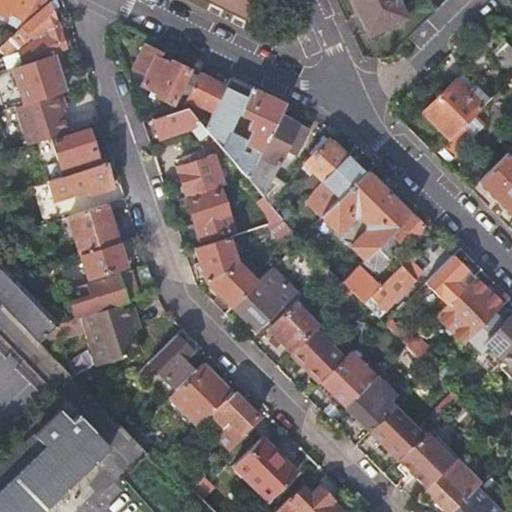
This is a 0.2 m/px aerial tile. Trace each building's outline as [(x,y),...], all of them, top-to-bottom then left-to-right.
[(43,0),(0,0),(0,13),(21,23),(22,19),(27,23),(49,4),(43,0)] [(196,0),(248,23),(258,0),(196,0)] [(404,18),(396,0),(352,0),(368,34),(404,18)] [(58,26),(49,4),(27,23),(16,32),(21,39),(27,34),(32,39),(46,29),(48,31),(58,26)] [(66,48),(58,26),(48,31),(50,37),(30,44),(32,53),(25,55),(26,61),(66,48)] [(511,48),(507,44),(492,59),(511,78),(511,48)] [(148,54),(145,52),(136,68),(140,80),(145,82),(143,85),(157,92),(156,95),(177,106),(183,104),(186,99),(197,76),(189,72),(189,71),(173,63),(171,65),(157,58),(158,55),(149,51),(148,54)] [(37,62),(14,69),(24,103),(66,91),(56,61),(38,66),(37,62)] [(198,74),(197,76),(186,99),(213,113),(226,88),(198,74)] [(246,177),(247,175),(280,113),(284,105),(231,79),(226,88),(213,113),(205,128),(208,133),(246,177)] [(480,109),(453,83),(423,114),(449,140),(462,127),(480,109)] [(188,108),(154,119),(160,138),(191,129),(200,140),(208,133),(205,128),(188,108)] [(308,130),(280,113),(247,175),(266,185),(287,146),(296,150),(308,130)] [(473,138),(462,127),(449,140),(442,147),(454,158),(473,138)] [(89,128),(54,139),(61,160),(50,163),(52,173),(48,174),(50,179),(100,163),(89,128)] [(328,140),(306,164),(323,181),(346,157),(328,140)] [(511,158),(507,153),(478,182),(511,216),(511,158)] [(213,155),(177,167),(187,198),(223,185),(213,155)] [(346,157),(323,181),(340,198),(363,175),(346,157)] [(100,163),(50,179),(49,179),(55,200),(97,186),(98,190),(113,186),(106,161),(100,163)] [(363,175),(340,198),(322,217),(337,232),(352,218),(359,216),(366,222),(364,231),(350,245),(364,259),(390,233),(409,214),(367,172),(363,175)] [(220,191),(188,201),(201,239),(233,228),(220,191)] [(107,203),(69,216),(81,254),(119,241),(107,203)] [(273,208),(266,213),(271,223),(282,219),(273,208)] [(390,233),(364,259),(360,263),(367,270),(371,266),(376,271),(402,245),(405,247),(423,228),(412,216),(393,236),(390,233)] [(196,247),(205,281),(239,262),(240,261),(231,236),(196,247)] [(119,241),(81,254),(88,277),(127,265),(119,241)] [(472,278),(451,257),(425,283),(435,292),(430,297),(442,308),(472,278)] [(61,324),(0,261),(0,303),(40,344),(61,324)] [(205,281),(232,307),(257,282),(239,262),(205,281)] [(84,285),(73,288),(76,299),(72,301),(77,319),(84,317),(129,302),(126,293),(154,282),(148,263),(84,285)] [(379,288),(357,265),(341,281),(351,291),(363,303),(371,295),(379,288)] [(351,291),(341,281),(328,267),(318,277),(343,300),(351,291)] [(399,267),(379,288),(371,295),(385,309),(413,281),(399,267)] [(270,315),(275,320),(295,300),(296,299),(268,271),(257,282),(232,307),(256,330),(270,315)] [(474,276),(472,278),(442,308),(434,317),(462,344),(467,340),(495,313),(503,305),(474,276)] [(82,280),(71,283),(73,288),(84,285),(82,280)] [(267,328),(292,352),(306,337),(319,325),(295,300),(275,320),(267,328)] [(129,302),(84,317),(93,347),(99,346),(103,363),(138,353),(133,332),(139,329),(131,301),(129,302)] [(409,322),(398,311),(384,324),(394,334),(406,345),(412,339),(402,329),(409,322)] [(504,322),(495,313),(467,340),(480,354),(488,346),(503,361),(511,351),(511,315),(504,322)] [(394,334),(384,324),(380,320),(373,327),(386,341),(394,334)] [(190,352),(174,336),(130,380),(137,386),(154,369),(165,379),(161,384),(172,395),(195,372),(183,360),(190,352)] [(292,352),(320,380),(335,365),(343,358),(326,341),(318,349),(306,337),(292,352)] [(412,352),(406,345),(395,355),(402,362),(412,352)] [(511,351),(503,361),(511,369),(511,351)] [(338,400),(344,406),(375,375),(361,362),(347,376),(335,365),(320,380),(316,384),(335,403),(338,400)] [(203,364),(195,372),(172,395),(168,398),(197,426),(208,414),(230,392),(203,364)] [(344,406),(369,431),(385,415),(380,410),(395,394),(375,375),(344,406)] [(255,417),(230,392),(208,414),(221,427),(227,421),(239,433),(255,417)] [(369,431),(396,459),(422,434),(394,406),(385,415),(369,431)] [(70,422),(58,409),(0,465),(0,511),(44,511),(109,449),(77,415),(70,422)] [(396,459),(424,488),(452,460),(424,432),(422,434),(396,459)] [(260,436),(230,465),(266,501),(294,472),(260,436)] [(423,490),(444,511),(450,511),(477,485),(452,460),(424,488),(423,490)] [(450,511),(496,511),(483,498),(496,485),(487,475),(477,485),(450,511)] [(289,496),(273,511),(342,511),(317,486),(309,494),(301,486),(290,498),(289,496)]
